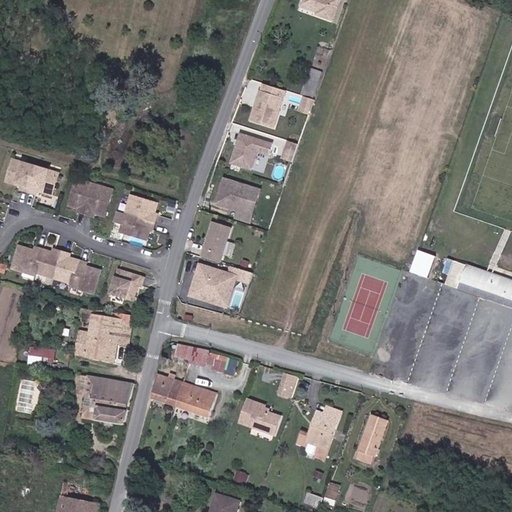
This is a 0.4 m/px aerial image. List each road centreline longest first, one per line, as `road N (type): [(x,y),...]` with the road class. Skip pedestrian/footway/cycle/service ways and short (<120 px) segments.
road 1 (unclassified): [(268,0),(176,268)]
road 2 (unclassified): [(176,268),(116,511)]
road 3 (residential): [(0,253),(27,223),(50,223),(101,249),(176,268)]
